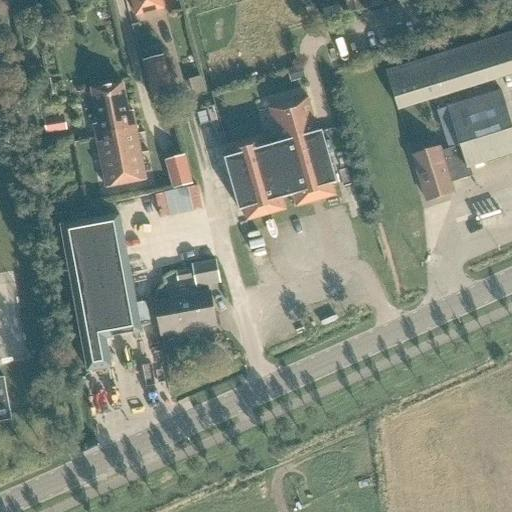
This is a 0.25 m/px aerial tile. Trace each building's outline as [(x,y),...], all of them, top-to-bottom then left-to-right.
[(132,0),(137,17),(164,9),(161,0),(132,0)] [(346,0),(347,2),(352,0),(356,13),(384,4),(383,0),(346,0)] [(511,32),(432,58),(387,72),(399,111),(511,75),(511,32)] [(163,57),(163,55),(142,61),(154,104),(167,101),(175,99),(163,57)] [(302,67),(292,70),(295,81),(305,78),(302,67)] [(90,126),(92,137),(96,136),(107,189),(147,181),(137,129),(139,128),(138,127),(133,128),(124,81),(90,88),(98,124),(90,126)] [(470,168),(511,154),(511,124),(502,91),(448,108),(460,146),(441,152),(440,148),(413,156),(427,202),(454,194),(451,184),(473,177),(470,168)] [(308,98),(270,109),(279,144),(318,133),(308,98)] [(67,131),(64,117),(45,121),(47,135),(67,131)] [(229,158),(225,159),(239,211),(244,210),(247,222),(286,211),(283,199),(294,195),(298,207),(312,203),(322,200),(336,196),(333,185),(337,183),(322,131),(318,133),(279,144),(268,147),(265,135),(226,146),(229,158)] [(169,159),(167,160),(175,188),(190,184),(182,156),(180,157),(169,159)] [(120,215),(61,226),(80,333),(88,372),(111,367),(106,340),(142,333),(120,215)] [(220,285),(215,261),(192,266),(193,271),(176,274),(177,283),(195,280),(196,289),(220,285)] [(162,335),(216,325),(210,293),(156,303),(162,335)] [(0,422),(12,420),(5,378),(0,378),(0,422)]
